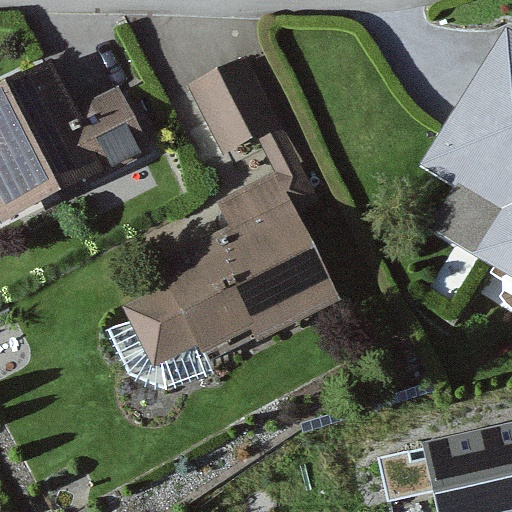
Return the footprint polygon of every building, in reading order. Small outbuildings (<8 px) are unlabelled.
[(511,43),(504,38),(472,89),(443,135),(420,173),(450,196),(423,240),(480,273),(511,292),(511,43)] [(250,63),(192,91),(224,162),(263,144),(293,211),(312,191),(250,63)] [(105,193),(42,77),(0,99),(0,235),(6,247),(105,193)] [(276,214),(144,279),(194,378),(325,312),(276,214)] [(511,511),(511,428),(422,447),(423,452),(380,460),(389,508),(432,500),(433,511),(511,511)]
